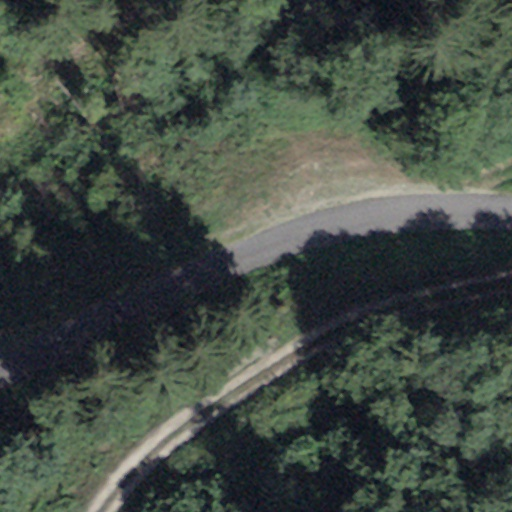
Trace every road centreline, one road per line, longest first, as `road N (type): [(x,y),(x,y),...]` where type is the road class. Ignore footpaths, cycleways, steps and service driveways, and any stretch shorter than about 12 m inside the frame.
road 1 (unclassified): [(0,367),(216,256),(328,222),(418,211),(511,213)]
road 2 (track): [(511,286),(372,319),(241,382),(132,469),(101,511)]
